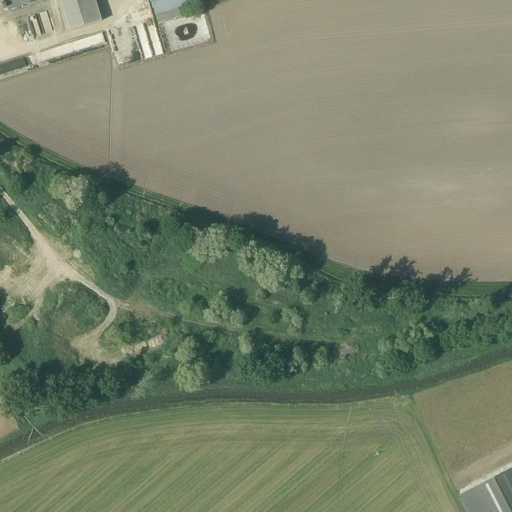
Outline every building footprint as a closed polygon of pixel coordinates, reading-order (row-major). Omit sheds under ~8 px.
[(3,0),(7,11),(42,0),(3,0)] [(94,0),(55,0),(66,32),(66,33),(101,22),(101,21),(94,0)] [(203,2),(202,0),(150,0),(157,24),(180,18),(178,9),(179,9),(203,2)] [(39,16),(44,33),(51,31),(46,14),(39,16)] [(92,35),(93,36),(71,42),(73,50),(103,41),(101,36),(105,35),(104,32),(92,35)] [(0,74),(35,66),(33,56),(0,64),(0,74)] [(511,511),(511,468),(457,498),(464,511),(511,511)]
